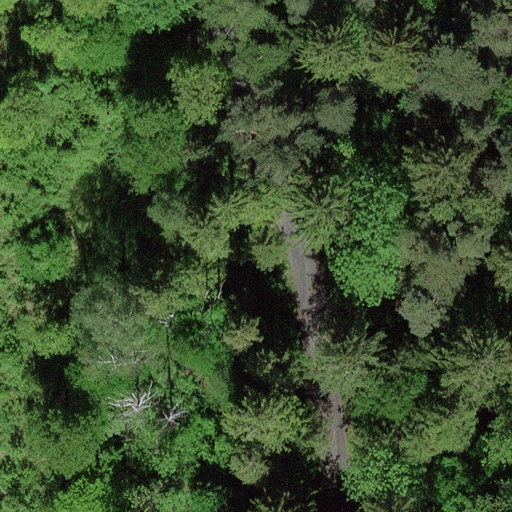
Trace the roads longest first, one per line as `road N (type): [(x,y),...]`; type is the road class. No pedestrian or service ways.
road 1 (track): [(249,0),(280,175),(315,280),(366,511)]
road 2 (track): [(509,445),(463,368),(375,260),(296,209)]
